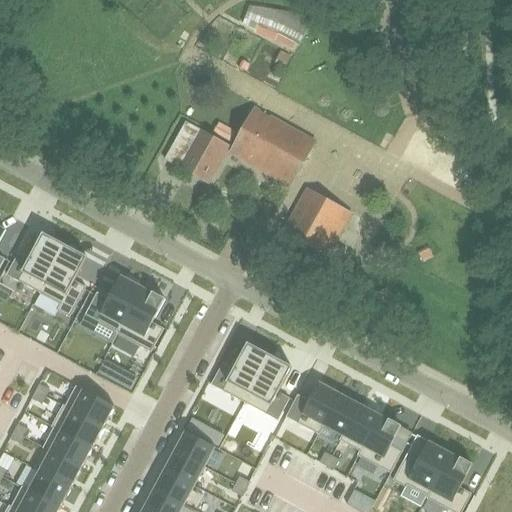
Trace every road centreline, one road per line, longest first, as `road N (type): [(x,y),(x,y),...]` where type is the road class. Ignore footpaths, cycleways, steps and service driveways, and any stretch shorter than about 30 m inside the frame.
road 1 (residential): [(511,432),(235,282)]
road 2 (residential): [(235,282),(0,154)]
road 3 (residential): [(235,282),(109,511)]
